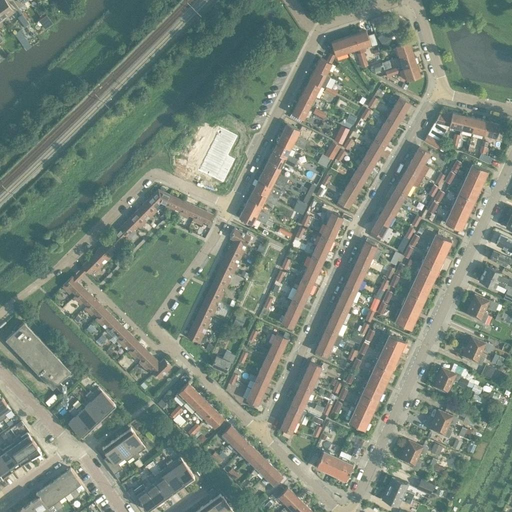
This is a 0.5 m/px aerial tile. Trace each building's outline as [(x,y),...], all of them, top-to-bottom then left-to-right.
[(18,9),(12,0),(9,0),(7,2),(5,0),(0,0),(0,14),(2,18),(13,10),(14,12),(18,9)] [(25,0),(12,0),(18,9),(24,5),(22,2),(25,0)] [(406,21),(403,19),(394,15),(388,26),(391,28),(396,44),(403,42),(400,32),(406,21)] [(354,34),(358,47),(370,43),(371,46),(378,44),(374,32),(367,34),(366,30),(354,34)] [(387,30),(377,37),(384,47),(394,40),(387,30)] [(343,37),(348,50),(358,47),(354,34),(343,37)] [(330,52),(334,57),(335,54),(336,54),(348,50),(343,37),(331,41),(333,47),(330,52)] [(399,55),(412,51),(409,40),(403,42),(396,44),(399,55)] [(357,53),(359,60),(366,58),(364,51),(357,53)] [(403,67),(416,63),(412,51),(399,55),(403,67)] [(314,68),(326,74),(331,62),(334,57),(330,52),(326,60),(320,56),(314,68)] [(359,60),(361,67),(368,64),(366,58),(359,60)] [(379,63),(373,65),(375,71),(381,69),(379,63)] [(416,63),(403,67),(407,79),(420,75),(416,63)] [(326,74),(314,68),(309,79),(320,84),(326,74)] [(320,84),(309,79),(303,90),(314,96),(320,84)] [(324,90),(329,93),(332,88),(327,85),(324,90)] [(329,93),(335,96),(337,91),(332,88),(329,93)] [(314,96),(303,90),(297,101),(309,107),(314,96)] [(393,106),(404,112),(410,102),(399,96),(393,106)] [(309,107),(297,101),(291,113),(303,118),(309,107)] [(387,117),(397,123),(404,112),(393,106),(387,117)] [(461,128),(464,115),(452,112),(451,117),(439,114),(434,122),(428,133),(427,133),(424,139),(437,147),(440,141),(449,125),(461,128)] [(397,123),(387,117),(382,114),(380,119),(384,121),(381,127),(392,133),(397,123)] [(472,131),(476,118),(464,115),(461,128),(472,131)] [(476,118),(472,131),(484,134),(488,121),(476,118)] [(488,121),(484,134),(496,137),(499,123),(488,121)] [(307,140),(297,134),(300,129),(286,122),(282,132),(299,141),(305,144),(307,140)] [(341,143),(349,129),(342,125),(334,139),(341,143)] [(220,127),(198,170),(223,182),(234,159),(227,156),(237,136),(220,127)] [(375,137),(386,143),(392,133),(381,127),(375,137)] [(299,141),(282,132),(277,141),(290,148),(293,143),(303,148),(305,144),(299,141)] [(368,148),(379,154),(386,143),(375,137),(368,148)] [(324,154),(332,158),(340,145),(332,140),(324,154)] [(288,154),(290,148),(277,141),(272,151),(285,157),(290,160),(296,163),(298,159),(295,157),(288,154)] [(424,162),(429,152),(419,146),(413,155),(424,162)] [(362,158),(373,165),(379,154),(368,148),(362,158)] [(290,160),(285,157),(272,151),(267,160),(281,167),(284,161),(294,166),(296,163),(290,160)] [(407,167),(417,173),(424,162),(413,155),(407,167)] [(357,167),(367,174),(373,165),(362,158),(357,167)] [(267,160),(263,169),(286,181),(288,177),(278,172),(281,167),(267,160)] [(474,200),(488,170),(471,163),(458,192),(474,200)] [(351,178),(361,184),(367,174),(357,167),(351,178)] [(417,173),(407,167),(401,177),(411,184),(417,173)] [(284,186),(286,181),(263,169),(258,179),(271,186),(274,181),(284,186)] [(411,184),(401,177),(395,187),(406,193),(411,184)] [(344,189),(354,196),(361,184),(351,178),(344,189)] [(269,191),(271,186),(258,179),(253,188),(276,200),(277,200),(279,195),(269,191)] [(316,193),(320,195),(324,188),(320,186),(316,193)] [(406,193),(395,187),(389,199),(399,205),(406,193)] [(166,203),(170,194),(158,188),(147,199),(155,206),(160,201),(166,203)] [(277,200),(276,200),(253,188),(248,197),(262,204),(264,200),(274,205),(277,200)] [(354,196),(344,189),(338,200),(348,206),(354,196)] [(461,229),(464,222),(474,200),(458,192),(444,222),(461,229)] [(180,210),(184,200),(170,194),(166,203),(164,206),(173,210),(175,207),(180,210)] [(259,210),(262,204),(248,197),(244,207),(257,214),(267,219),(273,222),(275,218),(266,214),(266,213),(259,210)] [(157,209),(155,206),(147,199),(137,210),(144,217),(148,213),(150,216),(157,209)] [(399,205),(389,199),(383,209),(393,215),(399,205)] [(194,216),(198,207),(184,200),(180,210),(178,213),(187,217),(189,214),(194,216)] [(208,223),(209,221),(212,213),(198,207),(194,216),(192,219),(201,223),(203,220),(208,223)] [(273,222),(267,219),(257,214),(244,207),(239,216),(252,223),(255,217),(272,225),(273,222)] [(393,215),(383,209),(377,219),(387,225),(393,215)] [(144,217),(137,210),(126,221),(133,228),(137,224),(139,227),(146,220),(144,217)] [(326,223),(337,228),(342,217),(331,211),(326,223)] [(387,225),(377,219),(371,229),(374,231),(371,235),(379,239),(387,225)] [(133,228),(126,221),(115,232),(122,239),(126,235),(128,237),(135,230),(133,228)] [(337,228),(326,223),(321,234),(332,239),(337,228)] [(278,231),(290,236),(292,232),(280,226),(278,231)] [(250,235),(234,227),(230,237),(233,239),(243,243),(246,244),(250,235)] [(122,239),(115,232),(104,243),(111,250),(115,246),(118,248),(125,241),(122,239)] [(438,270),(451,240),(435,233),(421,262),(438,270)] [(332,239),(321,234),(316,245),(327,250),(332,239)] [(511,250),(511,238),(501,234),(497,244),(511,250)] [(233,239),(227,252),(236,257),(239,258),(243,249),(240,248),(243,243),(233,239)] [(360,252),(371,257),(376,245),(365,240),(360,252)] [(111,250),(104,243),(93,254),(101,261),(104,257),(107,259),(114,252),(111,250)] [(327,250),(316,245),(312,254),(323,259),(327,250)] [(511,257),(494,249),(490,257),(505,265),(507,261),(511,263),(511,257)] [(236,257),(227,252),(220,266),(229,271),(232,272),(237,263),(234,262),(236,257)] [(355,263),(366,268),(371,257),(360,252),(355,263)] [(400,255),(394,252),(391,258),(397,260),(400,255)] [(103,263),(101,261),(93,254),(82,265),(83,266),(80,269),(84,273),(87,270),(89,272),(94,268),(96,270),(103,263)] [(323,259),(312,254),(306,268),(317,273),(323,259)] [(406,265),(411,267),(415,259),(410,257),(406,265)] [(424,299),(425,298),(438,270),(421,262),(408,291),(424,299)] [(366,268),(355,263),(350,273),(362,278),(366,268)] [(511,279),(501,274),(502,272),(486,265),(483,273),(511,286),(511,279)] [(229,271),(220,266),(213,280),(223,285),(226,286),(230,277),(227,276),(229,271)] [(317,273),(306,268),(301,277),(313,282),(317,273)] [(362,278),(350,273),(345,284),(357,289),(362,278)] [(511,286),(483,273),(479,280),(494,288),(496,283),(507,289),(507,290),(511,291),(511,286)] [(76,293),(83,286),(77,280),(79,277),(76,274),(73,276),(72,275),(62,285),(69,292),(72,290),(76,293)] [(313,282),(301,277),(296,275),(294,281),(299,283),(296,288),(308,293),(313,282)] [(384,290),(389,279),(383,277),(379,288),(384,290)] [(223,285),(213,280),(207,294),(216,299),(219,300),(223,291),(220,290),(223,285)] [(357,289),(345,284),(340,295),(351,300),(357,289)] [(87,304),(94,297),(83,286),(76,293),(73,296),(80,303),(83,300),(87,304)] [(308,293),(296,288),(292,298),(303,303),(308,293)] [(374,298),(378,300),(384,290),(379,288),(374,298)] [(411,328),(414,322),(424,299),(408,291),(394,321),(411,328)] [(216,299),(207,294),(200,308),(209,312),(212,314),(217,305),(214,303),(216,299)] [(493,301),(489,299),(488,301),(474,294),(470,303),(484,309),(485,306),(495,311),(498,304),(493,301)] [(351,300),(340,295),(335,306),(346,311),(351,300)] [(98,315),(105,308),(94,297),(87,304),(84,307),(91,314),(94,311),(98,315)] [(303,303),(292,298),(287,309),(298,314),(303,303)] [(374,298),(369,307),(374,309),(378,300),(374,298)] [(488,315),(482,312),(484,309),(470,303),(466,312),(480,318),(479,320),(484,322),(488,315)] [(330,317),(341,322),(346,311),(335,306),(330,317)] [(108,326),(116,319),(105,308),(98,315),(95,318),(102,324),(105,322),(108,326)] [(209,312),(200,308),(194,322),(203,326),(206,328),(210,319),(207,317),(209,312)] [(365,319),(370,321),(374,311),(369,308),(365,319)] [(298,314),(287,309),(281,321),(292,326),(298,314)] [(232,323),(241,327),(246,317),(237,313),(232,323)] [(326,327),(337,332),(341,322),(330,317),(326,327)] [(119,337),(127,330),(116,319),(108,326),(106,328),(113,335),(116,333),(119,337)] [(5,338),(52,387),(70,370),(23,321),(5,338)] [(364,321),(362,324),(359,331),(364,333),(369,323),(364,321)] [(194,322),(187,336),(199,342),(203,333),(200,331),(203,326),(194,322)] [(337,332),(326,327),(321,338),(332,343),(337,332)] [(130,348),(138,340),(127,330),(119,337),(117,339),(124,346),(126,344),(130,348)] [(253,340),(258,343),(263,333),(257,331),(255,335),(253,340)] [(271,344),(282,349),(287,338),(276,332),(271,344)] [(350,339),(359,343),(362,336),(353,332),(350,339)] [(391,370),(395,363),(405,341),(389,333),(375,363),(391,370)] [(467,346),(481,352),(482,349),(487,351),(490,344),(485,342),(485,343),(472,337),(467,346)] [(332,343),(321,338),(315,350),(316,350),(315,353),(323,357),(324,354),(326,355),(332,343)] [(141,358),(148,351),(138,340),(130,348),(128,350),(136,357),(138,355),(141,358)] [(282,349),(271,344),(266,354),(277,359),(282,349)] [(479,356),(481,352),(467,346),(463,354),(477,361),(476,362),(481,364),(483,358),(479,356)] [(232,362),(235,354),(226,350),(222,357),(216,355),(212,365),(225,371),(230,361),(232,362)] [(159,362),(148,351),(141,358),(139,361),(146,368),(148,365),(152,369),(159,362)] [(277,359),(266,354),(262,364),(273,369),(277,359)] [(159,362),(152,369),(151,370),(159,378),(171,365),(164,358),(159,362)] [(306,371),(317,376),(321,366),(310,361),(306,371)] [(378,400),(378,398),(391,370),(375,363),(361,392),(378,400)] [(481,373),(491,377),(495,367),(485,363),(481,373)] [(273,369),(262,364),(257,376),(268,381),(273,369)] [(438,376),(451,382),(453,379),(457,381),(460,374),(456,372),(455,373),(442,367),(438,376)] [(317,376),(306,371),(300,382),(312,387),(317,376)] [(268,381),(257,376),(256,376),(250,373),(248,378),(254,381),(251,387),(263,392),(268,381)] [(450,385),(451,382),(438,376),(434,385),(447,391),(446,392),(451,394),(454,387),(450,385)] [(188,400),(197,391),(188,381),(179,391),(188,400)] [(312,387),(300,382),(295,394),(306,398),(312,387)] [(471,391),(474,392),(477,394),(481,386),(474,383),(472,387),(471,391)] [(87,392),(107,412),(115,404),(98,386),(92,392),(90,390),(87,392)] [(263,392),(251,387),(246,398),(257,404),(263,392)] [(197,391),(188,400),(197,409),(206,399),(197,391)] [(107,412),(87,392),(85,394),(91,400),(85,406),(99,420),(107,412)] [(364,429),(367,422),(378,400),(361,392),(348,421),(364,429)] [(484,397),(477,394),(474,393),(472,397),(481,402),(484,397)] [(0,414),(3,419),(6,416),(5,414),(11,409),(7,403),(1,396),(0,394),(0,414)] [(306,398),(295,394),(290,404),(302,409),(306,398)] [(206,399),(197,409),(206,418),(215,409),(206,399)] [(99,420),(85,406),(81,402),(75,408),(73,406),(71,408),(90,428),(99,420)] [(316,403),(314,408),(318,410),(322,412),(324,407),(316,403)] [(454,412),(456,407),(448,403),(445,408),(454,412)] [(178,404),(174,409),(179,413),(183,409),(178,404)] [(302,409),(290,404),(285,415),(297,420),(302,409)] [(464,417),(466,412),(456,407),(454,412),(464,417)] [(90,428),(71,408),(68,410),(74,416),(68,422),(82,436),(90,428)] [(170,413),(174,418),(179,413),(174,409),(170,413)] [(215,409),(206,418),(214,426),(223,417),(215,409)] [(434,418),(447,424),(448,422),(453,424),(457,417),(452,415),(451,416),(438,410),(434,418)] [(463,420),(473,425),(477,416),(466,412),(463,420)] [(280,427),(291,432),(297,420),(285,415),(280,427)] [(447,424),(434,418),(430,426),(444,432),(443,433),(448,436),(451,429),(447,426),(447,424)] [(196,422),(192,426),(196,431),(200,426),(196,422)] [(230,441),(239,432),(231,424),(222,433),(230,441)] [(192,435),(196,431),(192,426),(187,431),(192,435)] [(121,433),(137,456),(140,455),(138,452),(145,447),(130,427),(121,433)] [(15,436),(30,457),(40,450),(37,445),(31,438),(27,432),(21,436),(19,434),(15,436)] [(236,453),(239,449),(247,441),(239,432),(230,441),(235,446),(232,449),(236,453)] [(123,457),(126,460),(132,456),(134,458),(137,456),(121,433),(111,440),(123,457)] [(8,445),(21,463),(30,457),(15,436),(12,439),(14,441),(8,445)] [(452,441),(442,437),(439,442),(450,447),(452,441)] [(123,457),(111,440),(102,447),(108,455),(103,459),(113,474),(122,468),(117,461),(123,457)] [(405,449),(418,455),(419,452),(424,454),(427,446),(423,444),(422,446),(409,440),(405,449)] [(248,458),(257,450),(247,441),(239,449),(248,458)] [(454,441),(452,446),(458,449),(461,444),(454,441)] [(430,451),(438,455),(443,446),(434,442),(430,451)] [(0,447),(0,453),(12,470),(21,463),(8,445),(2,449),(0,447)] [(345,480),(353,463),(323,449),(316,466),(345,480)] [(421,460),(417,458),(418,455),(405,449),(401,458),(414,464),(413,466),(418,468),(421,460)] [(256,467),(265,458),(257,450),(248,458),(256,467)] [(0,473),(2,477),(12,470),(0,453),(0,473)] [(168,461),(185,484),(194,477),(180,457),(173,461),(171,459),(168,461)] [(265,475),(274,467),(265,458),(256,467),(265,475)] [(185,484),(168,461),(165,463),(167,465),(161,470),(175,490),(185,484)] [(274,467),(265,475),(274,484),(282,475),(274,467)] [(75,487),(81,483),(70,468),(61,474),(77,496),(80,494),(75,487)] [(175,490),(161,470),(154,475),(152,472),(150,474),(166,497),(175,490)] [(74,498),(77,496),(61,474),(53,480),(64,495),(69,491),(74,498)] [(166,497),(150,474),(147,476),(152,482),(145,487),(157,504),(166,497)] [(414,493),(405,489),(408,483),(392,476),(388,484),(389,485),(388,488),(411,499),(414,493)] [(417,488),(429,493),(434,484),(421,479),(417,488)] [(58,499),(64,495),(53,480),(45,486),(60,508),(63,505),(58,499)] [(145,487),(144,486),(142,483),(133,490),(131,487),(126,491),(137,506),(141,502),(147,510),(157,504),(145,487)] [(287,504),(296,495),(287,486),(284,489),(280,485),(272,493),(276,498),(278,495),(287,504)] [(57,510),(60,508),(45,486),(36,492),(38,495),(47,507),(47,506),(52,503),(57,510)] [(400,499),(410,503),(411,499),(388,488),(387,491),(386,491),(382,499),(397,506),(400,499)] [(210,500),(218,511),(233,511),(220,493),(210,500)] [(46,511),(50,510),(47,506),(47,507),(38,495),(30,501),(38,511),(46,511)] [(295,511),(296,511),(305,503),(296,495),(287,504),(295,511)] [(201,506),(204,511),(218,511),(210,500),(201,506)] [(38,511),(30,501),(22,507),(25,511),(38,511)] [(313,511),(305,503),(296,511),(313,511)]
